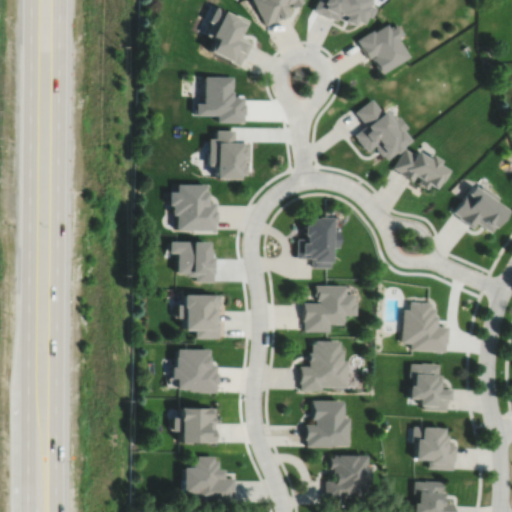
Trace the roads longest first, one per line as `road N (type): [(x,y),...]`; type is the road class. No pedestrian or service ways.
road 1 (trunk): [(55,511),(58,0)]
road 2 (trunk): [(30,0),(27,389)]
road 3 (residential): [(283,511),(254,424),(259,313),(250,236),(267,201),(304,180)]
road 4 (residential): [(511,272),(487,349),(498,511)]
road 5 (residential): [(304,180),(297,125),(277,76),(298,54),(316,59),(324,74),(299,134)]
